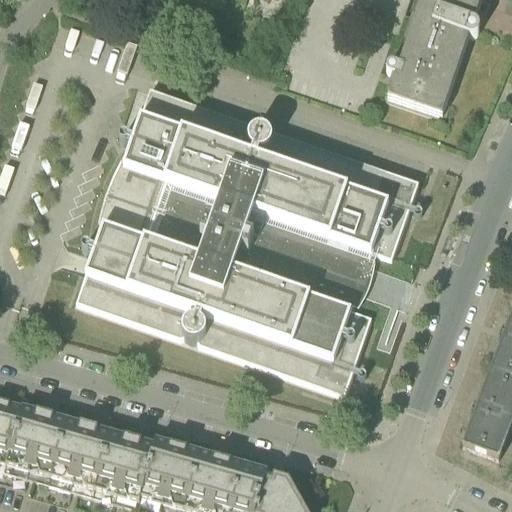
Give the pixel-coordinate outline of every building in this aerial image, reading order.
[(386,73),(386,74),(386,75),(386,76),(388,78),(390,79),(395,81),(393,85),(387,102),(442,121),(469,42),(472,43),(473,42),(474,42),(475,42),(476,41),(477,41),(477,40),(478,40),(478,39),(478,38),(479,38),(479,37),(479,34),(479,33),(479,32),(479,31),(478,30),(478,29),(477,29),(477,28),(476,28),(476,27),(475,27),(474,27),(483,0),(422,0),(399,69),(394,67),(393,67),(392,67),(391,67),(390,67),(390,68),(389,68),(388,68),(388,69),(387,69),(387,70),(386,70),(386,71),(386,72),(386,73)] [(150,96),(86,281),(76,310),(344,403),(371,325),(351,318),(371,260),(392,267),(419,189),(150,96)] [(511,330),(452,460),(511,487),(511,466),(510,471),(504,469),(511,451),(511,330)] [(22,413),(2,407),(0,406),(0,469),(6,471),(22,413)] [(66,426),(46,420),(22,413),(6,471),(4,478),(48,491),(66,426)] [(110,438),(90,432),(66,426),(48,491),(92,503),(110,438)] [(154,451),(134,445),(110,438),(92,503),(121,511),(138,511),(137,511),(154,451)] [(184,511),(199,459),(179,453),(156,446),(154,451),(137,511),(138,511),(139,511),(184,511)] [(231,511),(243,472),(223,466),(199,459),(184,511),(231,511)] [(243,472),(231,511),(303,511),(300,506),(288,485),(264,478),(256,476),(243,472)]
